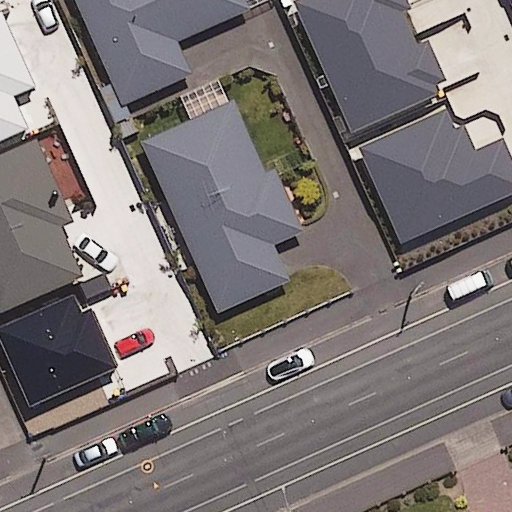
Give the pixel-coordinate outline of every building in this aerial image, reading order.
[(69,29),(54,0),(0,0),(0,3),(23,51),(69,29)] [(258,0),(74,0),(121,101),(190,70),(175,38),(258,0)] [(441,62),(412,0),(394,0),(373,10),(404,79),(365,97),(413,201),(498,162),(451,58),(441,62)] [(511,50),(476,66),(511,145),(511,50)] [(265,171),(233,98),(143,138),(217,309),(289,277),(273,240),(303,227),(276,166),(265,171)] [(0,305),(83,273),(33,140),(0,152),(0,305)]
